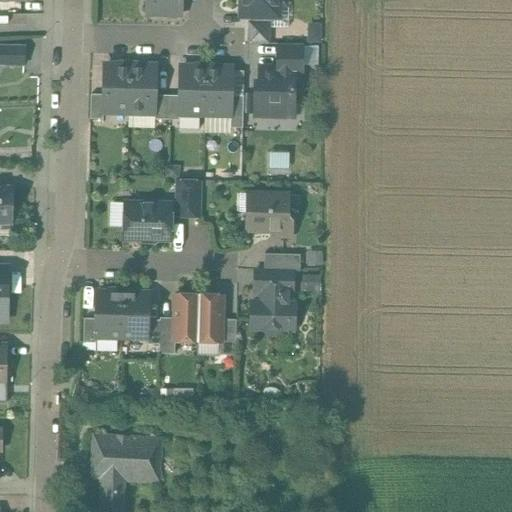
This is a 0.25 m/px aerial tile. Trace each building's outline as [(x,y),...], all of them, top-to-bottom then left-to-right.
[(181,0),(146,0),(146,13),(181,14),(181,0)] [(241,0),(242,8),(250,16),(269,17),(283,3),(280,0),(241,0)] [(249,43),(271,43),(271,22),(249,22),(249,43)] [(302,44),(278,44),(277,68),(295,68),(295,70),(302,70),(302,44)] [(25,47),(0,46),(0,64),(24,65),(25,47)] [(130,67),(104,66),(103,95),(103,110),(129,111),(130,67)] [(156,68),(130,67),(129,111),(154,112),(155,112),(155,95),(156,68)] [(206,69),(180,68),(179,96),(179,112),(205,113),(206,69)] [(277,68),(276,68),(276,70),(260,70),(259,83),(255,83),(255,116),(277,116),(277,111),(294,111),(295,70),(295,68),(277,68)] [(232,70),(206,69),(205,113),(230,114),(231,114),(231,96),(232,70)] [(103,95),(91,94),(90,119),(103,119),(103,110),(103,95)] [(167,95),(155,95),(155,112),(154,112),(154,119),(167,120),(167,95)] [(179,96),(167,95),(167,120),(179,120),(179,112),(179,96)] [(243,96),(231,96),(231,114),(230,114),(230,128),(242,128),(243,96)] [(271,151),(271,166),(290,167),(290,152),(271,151)] [(200,181),(177,180),(176,216),(199,217),(200,181)] [(13,186),(2,186),(0,186),(0,222),(14,222),(13,186)] [(288,195),(248,194),(247,212),(251,212),(251,230),(273,231),(279,236),(291,237),(291,221),(287,217),(288,195)] [(171,204),(125,203),(124,239),(170,240),(171,204)] [(300,255),(264,254),(264,269),(292,270),(300,270),(300,255)] [(9,269),(0,268),(0,300),(8,300),(9,269)] [(264,269),(256,269),(255,292),(260,292),(289,293),(291,293),(292,270),(264,269)] [(123,293),(97,292),(96,319),(96,336),(122,337),(123,293)] [(289,293),(260,292),(259,302),(252,302),(251,328),(263,328),(272,338),(282,329),(293,329),(294,303),(289,303),(289,293)] [(149,294),(123,293),(122,337),(147,338),(148,338),(148,320),(149,294)] [(199,295),(176,294),(175,318),(174,341),(175,341),(197,342),(199,295)] [(222,295),(199,295),(197,342),(220,342),(221,342),(221,319),(222,295)] [(96,319),(84,318),(83,343),(96,343),(96,336),(96,319)] [(175,318),(160,318),(160,320),(159,345),(159,353),(175,354),(175,341),(174,341),(175,318)] [(236,320),(221,319),(221,342),(220,342),(220,355),(235,356),(236,320)] [(160,320),(148,320),(148,338),(147,338),(147,344),(159,345),(160,320)] [(161,437),(90,435),(89,480),(100,480),(124,481),(157,482),(158,465),(160,465),(161,437)] [(123,511),(124,481),(100,480),(99,511),(123,511)]
